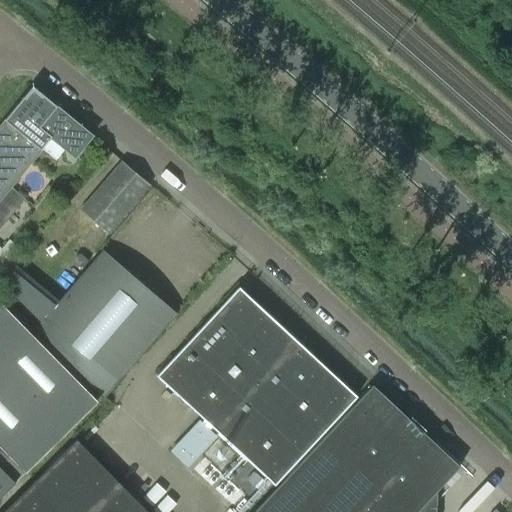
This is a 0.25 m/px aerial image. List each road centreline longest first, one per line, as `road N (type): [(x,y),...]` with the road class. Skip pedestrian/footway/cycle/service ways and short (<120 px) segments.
road 1 (unclassified): [(511,487),(417,392),(14,44)]
road 2 (tertiary): [(511,258),(222,0)]
